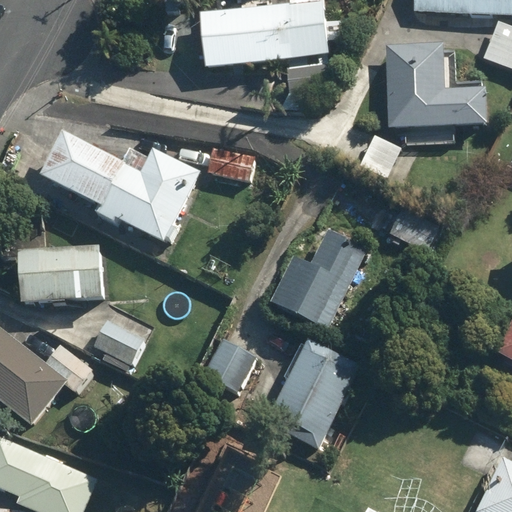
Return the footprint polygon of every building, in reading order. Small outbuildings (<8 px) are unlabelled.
[(511,0),(411,0),(411,20),(511,25),(511,0)] [(341,27),(326,28),(325,11),(197,20),(201,76),(285,70),(287,98),(331,95),(329,66),(328,49),(343,48),(341,27)] [(511,34),(494,28),(480,65),(511,77),(511,34)] [(453,148),(453,135),(486,135),(486,96),(443,96),(443,53),(386,53),(386,135),(392,135),(392,148),(453,148)] [(103,222),(125,174),(61,146),(40,193),(103,222)] [(431,169),(396,148),(377,180),(413,201),(431,169)] [(255,162),(211,153),(206,180),(249,189),(255,162)] [(200,181),(153,158),(140,183),(131,178),(108,226),(135,240),(164,254),(200,181)] [(399,215),(387,236),(428,260),(440,239),(399,215)] [(328,233),(311,270),(294,262),(270,314),(297,326),(328,341),(370,252),(328,233)] [(98,253),(16,256),(19,314),(100,311),(98,253)] [(144,344),(107,323),(91,351),(129,372),(144,344)] [(511,333),(496,365),(511,372),(511,406),(510,410),(511,410),(511,333)] [(0,410),(30,435),(62,395),(72,404),(93,378),(61,352),(45,371),(0,335),(0,410)] [(318,465),(358,376),(304,352),(265,441),(318,465)] [(505,449),(471,433),(456,465),(491,481),(505,449)] [(0,497),(20,507),(17,511),(87,511),(98,488),(0,444),(0,497)] [(511,511),(511,473),(501,468),(481,511),(511,511)]
